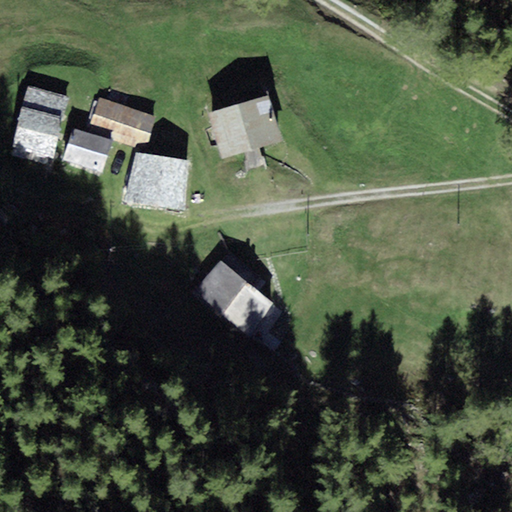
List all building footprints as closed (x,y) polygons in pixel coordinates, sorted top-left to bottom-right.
[(69,97),(28,86),(13,147),(53,156),(69,97)] [(268,96),(211,112),(224,157),(280,141),(268,96)] [(156,117),(101,99),(90,127),(148,144),(156,117)] [(113,140),(74,128),(64,159),(102,172),(113,140)] [(189,161),(136,152),(124,201),(184,210),(189,161)] [(275,303),(221,259),(194,292),(249,336),(275,303)]
